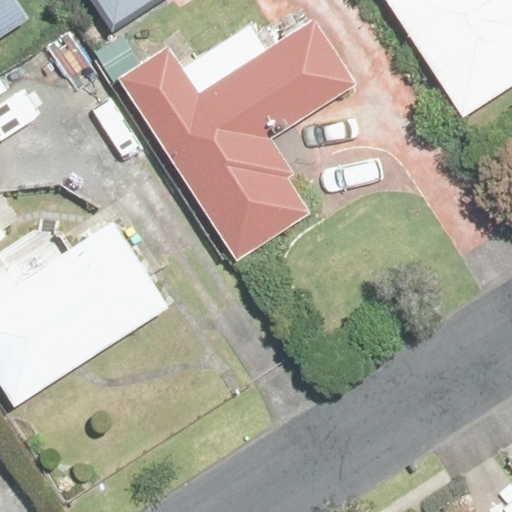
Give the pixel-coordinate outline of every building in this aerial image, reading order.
[(0,0),(0,41),(34,20),(20,0),(0,0)] [(159,0),(99,0),(118,28),(159,0)] [(511,0),(392,0),(468,119),(511,91),(511,0)] [(358,88),(318,25),(272,55),(254,27),(199,62),(181,35),(121,73),(242,263),(315,216),(269,144),(358,88)] [(175,308),(121,224),(18,290),(5,270),(0,273),(0,379),(18,409),(175,308)]
